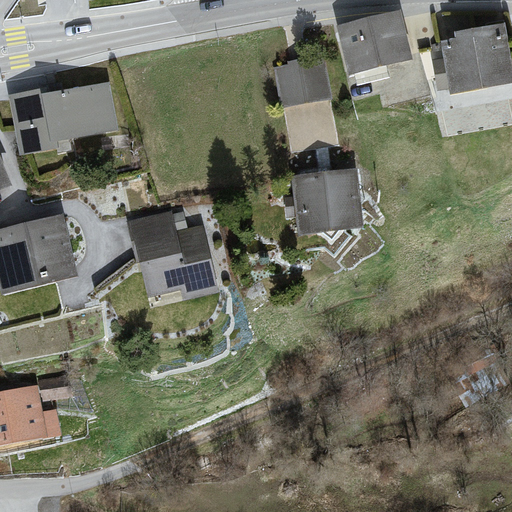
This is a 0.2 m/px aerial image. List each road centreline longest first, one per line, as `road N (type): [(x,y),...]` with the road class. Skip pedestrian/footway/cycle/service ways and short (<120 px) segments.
road 1 (residential): [(0,490),(124,474),(511,324)]
road 2 (tertiary): [(80,37),(215,15)]
